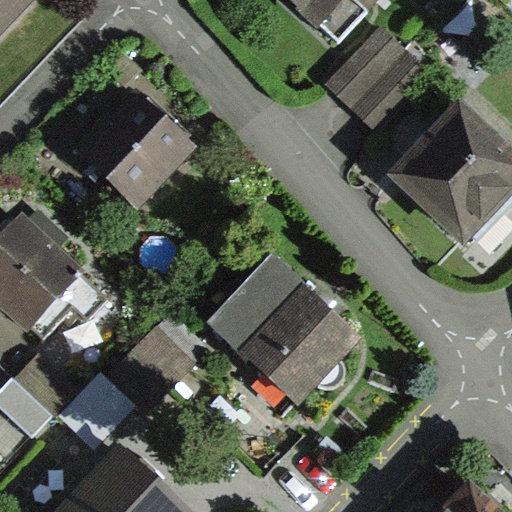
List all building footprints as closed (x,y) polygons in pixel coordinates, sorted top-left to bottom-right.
[(0,0),(0,43),(42,0),(0,0)] [(353,0),(278,0),(318,39),(325,33),(336,44),(365,15),(352,1),(353,0)] [(433,77),(378,28),(324,88),(379,137),(433,77)] [(194,157),(134,101),(78,161),(139,217),(194,157)] [(511,206),(511,156),(460,107),(390,181),(467,253),(511,206)] [(83,277),(22,221),(0,245),(0,318),(28,345),(36,336),(43,343),(72,312),(88,326),(106,305),(80,281),(83,277)] [(360,349),(273,267),(213,330),(300,412),(360,349)] [(204,355),(169,320),(108,379),(143,414),(204,355)] [(77,395),(40,358),(0,398),(0,410),(31,441),(77,395)] [(172,511),(120,463),(73,511),(172,511)] [(491,511),(469,492),(450,511),(491,511)]
